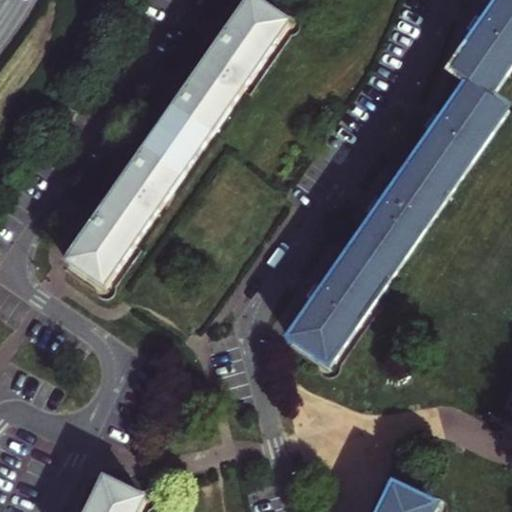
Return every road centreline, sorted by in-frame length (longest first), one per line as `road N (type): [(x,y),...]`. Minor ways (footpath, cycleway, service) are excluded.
road 1 (residential): [(198,0),(16,270),(116,363),(111,391),(51,511)]
road 2 (residential): [(292,511),(249,330),(409,97),(453,0)]
